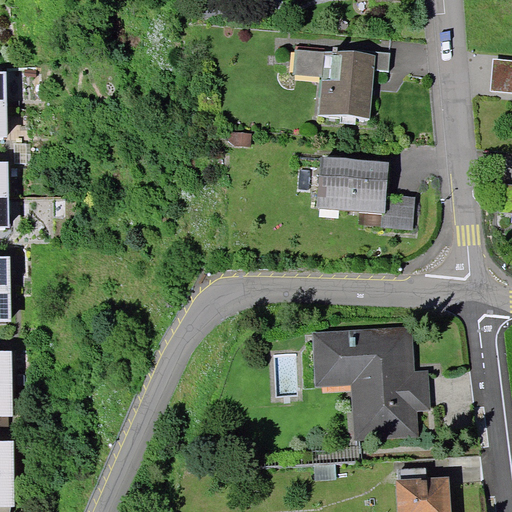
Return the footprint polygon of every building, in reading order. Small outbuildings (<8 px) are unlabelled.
[(203,18),(223,13),(219,0),(209,0),(199,3),(203,18)] [(371,73),(386,75),(388,57),(355,54),(355,59),(334,57),(335,54),(331,54),(331,57),(293,54),(291,78),(319,80),(316,119),(367,123),(371,73)] [(382,200),(385,169),(320,164),(316,205),(381,211),(380,229),(409,231),(412,202),(382,200)] [(511,216),(511,188),(498,187),(495,215),(511,216)] [(410,410),(423,410),(421,379),(405,380),(404,368),(407,368),(405,335),(315,341),(316,372),(352,370),(356,439),(411,436),(410,410)] [(313,482),(332,481),(332,467),(313,468),(313,482)] [(445,511),(443,486),(425,487),(424,472),(396,474),(398,511),(445,511)]
